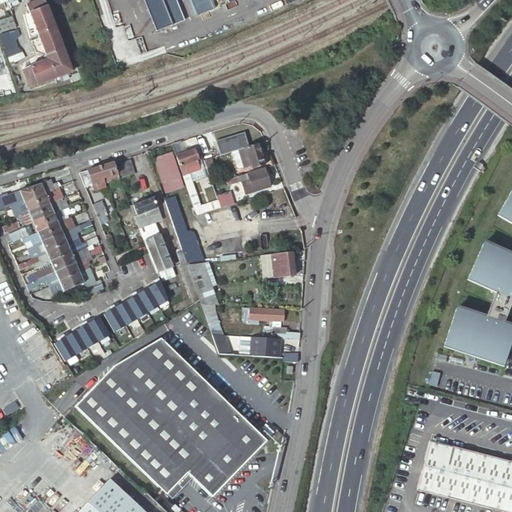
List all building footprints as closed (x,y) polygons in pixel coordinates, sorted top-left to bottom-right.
[(9,9),(12,7),(11,5),(13,4),(11,0),(7,0),(5,1),(9,9)] [(72,73),(42,0),(25,7),(47,61),(22,71),(29,90),(72,73)] [(177,0),(145,0),(157,30),(185,19),(177,0)] [(211,0),(192,0),(197,14),(214,7),(211,0)] [(0,36),(11,64),(27,58),(11,19),(0,23),(0,36)] [(237,151),(248,148),(244,137),(238,139),(237,136),(226,139),(230,153),(237,151)] [(215,143),(219,157),(230,153),(226,139),(215,143)] [(195,215),(202,213),(188,175),(203,170),(199,160),(197,161),(193,150),(181,154),(177,143),(170,146),(195,215)] [(263,166),(256,145),(248,148),(237,151),(243,170),(251,167),(252,170),(263,166)] [(236,172),(243,170),(237,151),(230,153),(236,172)] [(129,159),(113,165),(118,177),(133,171),(129,159)] [(210,159),(203,162),(206,172),(214,169),(210,159)] [(112,163),(78,173),(84,187),(91,185),(93,191),(105,188),(104,184),(119,179),(118,177),(113,165),(112,163)] [(270,188),(264,169),(247,174),(249,180),(245,181),(247,190),(246,191),(247,194),(253,192),(254,193),(270,188)] [(60,187),(72,182),(69,174),(57,180),(58,182),(60,187)] [(240,176),(226,180),(228,186),(239,183),(238,180),(241,179),(240,176)] [(44,194),(58,188),(60,187),(58,182),(52,185),(50,180),(40,184),(44,194)] [(34,199),(44,194),(40,184),(29,189),(34,199)] [(128,202),(121,184),(108,189),(116,207),(128,202)] [(511,186),(496,216),(511,224),(511,252),(511,255),(482,243),(466,280),(493,292),(485,318),(455,308),(442,347),(464,354),(478,359),(500,366),(511,328),(511,326),(501,323),(510,300),(511,300),(511,186)] [(49,204),(55,202),(59,200),(63,199),(58,188),(44,194),(49,204)] [(16,206),(24,203),(34,199),(29,189),(12,196),(16,206)] [(216,191),(218,205),(231,204),(230,189),(216,191)] [(34,199),(38,209),(49,204),(44,194),(34,199)] [(0,197),(0,210),(11,207),(16,206),(12,196),(7,198),(6,195),(0,197)] [(164,201),(179,245),(189,241),(186,232),(173,197),(164,201)] [(136,217),(134,218),(138,229),(162,220),(153,198),(132,206),(136,217)] [(24,203),(28,212),(38,209),(34,199),(24,203)] [(53,214),(59,212),(55,202),(49,204),(53,214)] [(101,202),(92,206),(98,220),(107,216),(101,202)] [(128,202),(116,207),(122,222),(134,217),(128,202)] [(15,217),(28,212),(24,203),(16,206),(11,207),(15,217)] [(38,209),(42,219),(53,214),(49,204),(38,209)] [(67,220),(66,216),(70,214),(68,208),(63,210),(59,212),(62,218),(55,220),(57,224),(67,220)] [(28,212),(32,222),(42,219),(38,209),(28,212)] [(47,229),(57,224),(55,220),(62,218),(59,212),(53,214),(42,219),(47,229)] [(74,229),(84,225),(80,217),(71,221),(74,229)] [(134,217),(122,222),(127,234),(139,230),(138,229),(134,218),(134,217)] [(32,222),(37,233),(47,229),(42,219),(32,222)] [(66,244),(76,240),(73,235),(91,227),(89,222),(84,225),(74,229),(62,234),(66,244)] [(51,239),(62,234),(57,224),(47,229),(51,239)] [(47,229),(37,233),(41,243),(51,239),(47,229)] [(186,265),(202,263),(204,263),(193,234),(189,231),(186,232),(189,241),(179,245),(186,265)] [(37,233),(20,240),(22,244),(25,243),(29,241),(31,247),(41,243),(37,233)] [(55,249),(66,244),(62,234),(51,239),(55,249)] [(144,244),(143,241),(141,237),(138,238),(136,234),(133,235),(135,239),(127,242),(130,250),(144,244)] [(144,244),(156,274),(171,268),(158,236),(143,241),(144,244)] [(98,243),(95,238),(86,242),(88,247),(98,243)] [(44,249),(46,253),(55,249),(51,239),(41,243),(44,249)] [(55,249),(60,259),(70,254),(68,250),(78,246),(76,240),(66,244),(55,249)] [(88,247),(86,242),(78,246),(68,250),(70,254),(80,250),(88,247)] [(29,255),(30,255),(44,249),(41,243),(31,247),(27,249),(26,249),(29,255)] [(88,258),(102,252),(100,248),(86,253),(88,258)] [(31,259),(46,253),(44,249),(30,255),(31,259)] [(46,253),(50,263),(60,259),(55,249),(46,253)] [(74,264),(88,258),(86,253),(82,255),(80,250),(70,254),(74,264)] [(37,261),(40,267),(50,263),(46,253),(31,259),(16,265),(18,270),(37,261)] [(291,253),(270,255),(271,261),(273,278),(294,276),(291,253)] [(70,254),(60,259),(64,268),(74,264),(70,254)] [(99,264),(105,262),(103,256),(96,259),(99,264)] [(50,263),(54,273),(64,268),(60,259),(50,263)] [(28,284),(34,281),(54,273),(50,263),(40,267),(40,270),(34,273),(35,275),(26,279),(28,284)] [(199,301),(200,305),(218,306),(202,263),(186,265),(199,301)] [(68,278),(78,273),(74,264),(64,268),(68,278)] [(36,286),(38,291),(49,286),(58,282),(68,278),(64,268),(54,273),(34,281),(36,286)] [(86,273),(88,272),(87,270),(78,273),(68,278),(72,287),(80,284),(82,283),(81,278),(87,276),(86,273)] [(85,290),(94,286),(88,272),(86,273),(87,276),(81,278),(82,283),(85,290)] [(147,287),(158,305),(167,301),(157,277),(153,280),(154,283),(147,287)] [(82,290),(80,284),(72,287),(68,278),(58,282),(62,291),(65,290),(68,296),(82,290)] [(25,285),(29,293),(32,291),(31,288),(36,286),(34,281),(28,284),(25,285)] [(58,282),(49,286),(53,296),(62,291),(58,282)] [(88,295),(100,288),(98,283),(94,286),(85,290),(88,295)] [(29,293),(29,295),(38,291),(36,286),(31,288),(32,291),(29,293)] [(135,291),(147,312),(158,305),(147,287),(140,291),(139,288),(135,291)] [(125,300),(136,319),(147,312),(135,291),(130,293),(132,296),(125,300)] [(112,304),(125,325),(136,319),(125,300),(118,304),(117,302),(112,304)] [(103,314),(114,332),(125,325),(112,304),(108,306),(110,309),(103,314)] [(272,310),(237,308),(236,319),(271,322),(272,310)] [(212,312),(206,314),(213,333),(219,331),(212,312)] [(85,321),(97,342),(109,335),(98,317),(90,321),(89,318),(85,321)] [(98,358),(143,331),(139,320),(93,346),(98,358)] [(82,326),(76,330),(86,348),(97,342),(85,321),(80,323),(82,326)] [(259,338),(298,340),(299,333),(285,332),(285,328),(260,326),(259,338)] [(86,348),(76,330),(68,334),(67,331),(63,333),(75,355),(86,348)] [(75,355),(63,333),(59,336),(61,339),(53,343),(64,361),(75,355)] [(213,497),(266,441),(160,339),(114,366),(75,408),(167,495),(187,473),(213,497)] [(278,340),(259,339),(258,353),(277,355),(278,340)] [(416,491),(499,511),(511,511),(511,463),(429,442),(416,491)] [(78,511),(144,511),(109,479),(78,511)]
